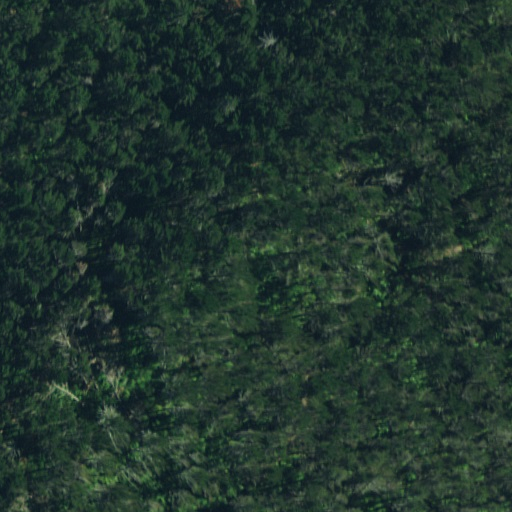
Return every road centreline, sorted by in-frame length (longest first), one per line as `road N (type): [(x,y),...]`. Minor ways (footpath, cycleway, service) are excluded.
road 1 (track): [(511,234),(259,511)]
road 2 (track): [(115,0),(103,55),(0,226)]
